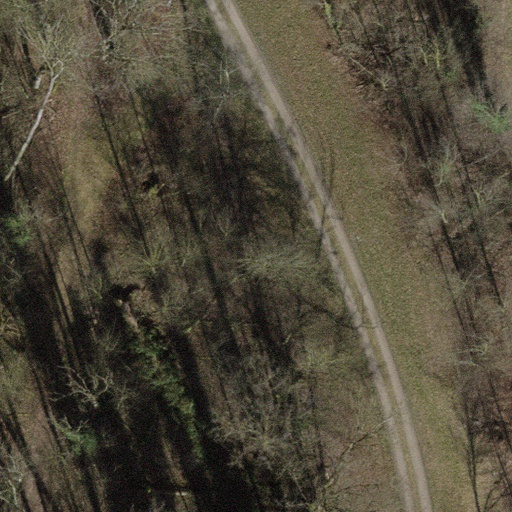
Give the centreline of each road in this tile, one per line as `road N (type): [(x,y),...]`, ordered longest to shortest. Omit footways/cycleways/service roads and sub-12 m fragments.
road 1 (track): [(218,0),(286,123),(371,333),(418,511)]
road 2 (track): [(26,511),(79,221),(91,7)]
